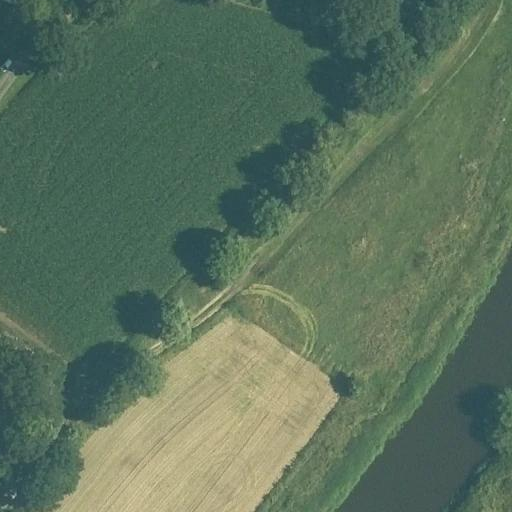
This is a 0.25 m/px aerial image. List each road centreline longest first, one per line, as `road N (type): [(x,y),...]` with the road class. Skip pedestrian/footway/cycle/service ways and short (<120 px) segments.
road 1 (track): [(0,323),(57,380),(46,454),(1,511)]
road 2 (track): [(0,94),(24,54),(84,0)]
